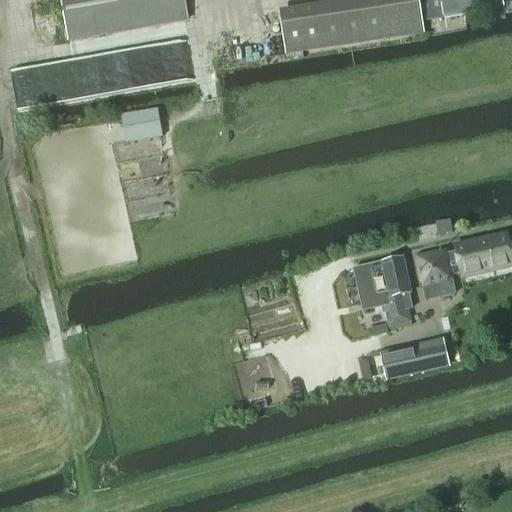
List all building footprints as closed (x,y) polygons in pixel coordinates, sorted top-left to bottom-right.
[(187,23),(183,0),(60,0),(68,44),(187,23)] [(428,0),(418,2),(422,24),(457,18),(456,15),(503,7),(501,0),(428,0)] [(124,146),(162,139),(157,111),(119,117),(124,146)] [(452,230),(451,228),(450,221),(434,225),(435,226),(435,227),(435,229),(437,238),(453,235),(452,230)] [(416,260),(422,289),(452,283),(451,277),(459,275),(460,280),(511,268),(511,260),(506,236),(453,248),(454,254),(446,255),(446,253),(416,260)] [(403,261),(361,270),(353,272),(361,307),(369,305),(373,304),(374,311),(384,309),(390,333),(410,328),(403,297),(411,296),(403,261)] [(407,356),(382,362),(386,381),(446,368),(440,342),(406,350),(407,356)]
